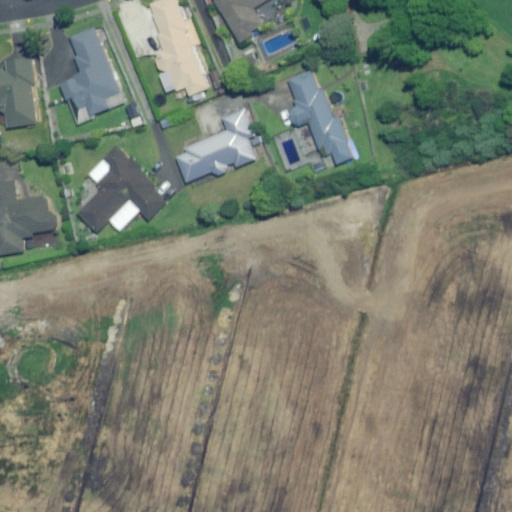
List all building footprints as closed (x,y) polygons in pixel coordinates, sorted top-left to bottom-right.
[(169,71),(170,71),(175,69),(183,92),(192,88),(196,96),(214,89),(191,30),(192,30),(180,0),(166,0),(154,5),(165,34),(162,35),(169,52),(163,54),(162,55),(162,56),(161,58),(161,59),(161,61),(161,62),(162,64),(162,65),(163,66),(164,67),(165,68),(166,69),(167,70),(169,71)] [(274,0),(220,0),(245,43),(271,28),(260,9),(274,0)] [(124,93),(98,29),(75,39),(82,56),(79,57),(86,75),(65,84),(82,123),(114,110),(110,99),(124,93)] [(35,58),(11,60),(11,61),(12,71),(0,72),(0,105),(11,115),(13,128),(42,125),(35,58)] [(227,86),(221,71),(213,73),(219,89),(227,86)] [(303,106),(296,109),(292,115),(296,125),(303,126),(314,122),(328,157),(338,153),(343,165),(360,158),(344,118),(339,120),(327,89),(323,91),(315,72),(293,81),(303,106)] [(260,135),(249,110),(227,119),(233,132),(190,149),(192,153),(182,157),(192,183),(223,170),(225,175),(237,170),(235,165),(240,162),(242,167),(261,160),(253,138),(260,135)] [(153,219),(172,200),(121,145),(106,160),(115,169),(100,184),(107,191),(83,214),(103,233),(135,201),(153,219)] [(21,201),(18,181),(0,184),(0,229),(5,256),(29,251),(27,235),(59,229),(53,196),(21,201)]
